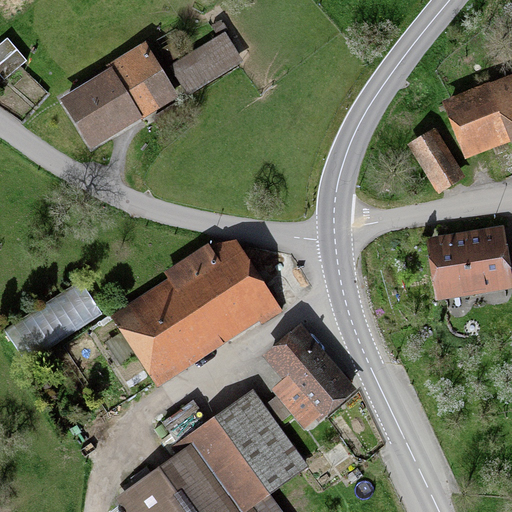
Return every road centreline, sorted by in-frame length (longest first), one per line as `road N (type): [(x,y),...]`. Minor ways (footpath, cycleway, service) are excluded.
road 1 (unclassified): [(0,124),(103,188),(157,210),(235,229),(335,239)]
road 2 (track): [(107,511),(104,475),(143,415),(197,373),(343,295)]
road 3 (secondary): [(335,239),(353,326),(437,511)]
road 4 (secondary): [(449,0),(360,120),(338,178),(334,227)]
road 5 (unclassified): [(511,199),(334,227)]
